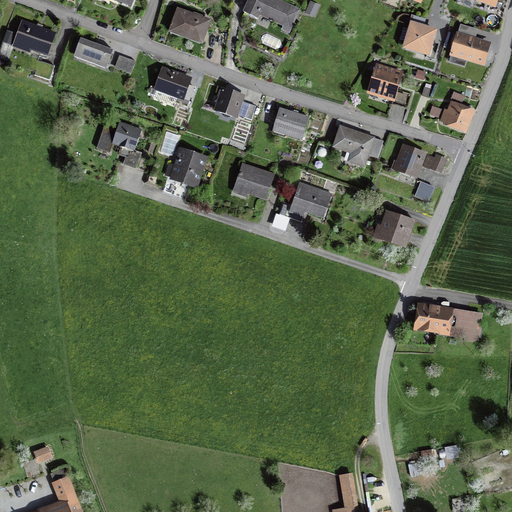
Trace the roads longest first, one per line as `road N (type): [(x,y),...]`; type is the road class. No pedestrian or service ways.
road 1 (residential): [(18,0),(466,151)]
road 2 (residential): [(119,188),(410,284)]
road 3 (residential): [(400,511),(383,432),(383,370),(410,284)]
road 4 (residential): [(410,284),(466,151)]
road 5 (residential): [(466,151),(511,16)]
